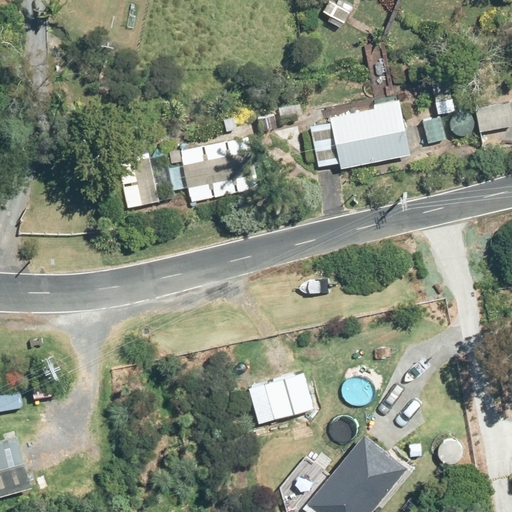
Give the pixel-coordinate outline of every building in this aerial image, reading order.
[(331,14),(328,18),(341,25),(354,4),(347,0),(338,0),(338,1),(335,0),(329,0),(324,10),(331,14)] [(377,76),(382,78),(386,74),(385,68),(379,66),(375,71),(377,76)] [(475,68),(456,73),(458,85),(478,80),(475,68)] [(375,104),(331,114),(332,120),(311,124),(320,163),(340,159),(341,166),(411,151),(399,95),(375,100),(375,104)] [(455,97),(438,101),(440,113),(458,109),(455,97)] [(511,106),(510,97),(474,103),(479,127),(511,121),(511,106)] [(275,113),(265,115),(268,127),(277,124),(275,113)] [(424,118),(429,141),(447,136),(442,114),(424,118)] [(176,194),(175,188),(189,185),(191,198),(260,185),(250,135),(182,149),(184,163),(171,165),(168,151),(119,160),(128,204),(176,194)] [(53,381),(32,382),(33,396),(54,394),(53,381)] [(472,394),(427,396),(429,422),(473,421),(472,394)] [(17,432),(0,436),(0,493),(32,485),(17,432)]
